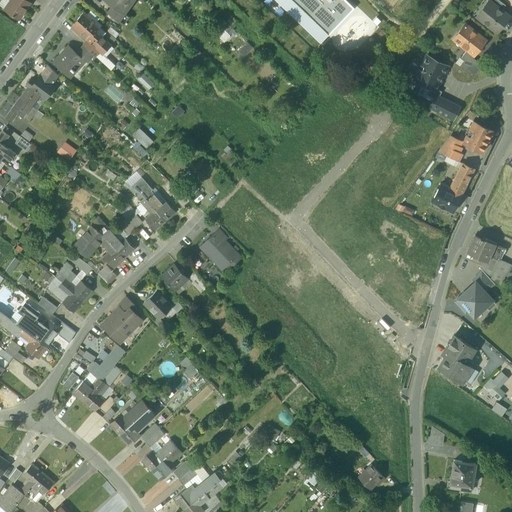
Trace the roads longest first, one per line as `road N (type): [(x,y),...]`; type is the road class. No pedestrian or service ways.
road 1 (residential): [(383,119),(293,218),(412,341)]
road 2 (residential): [(30,421),(95,314),(198,216)]
road 3 (residential): [(426,351),(450,252),(509,127)]
road 4 (residential): [(419,511),(415,397),(426,351)]
road 5 (residential): [(140,511),(101,461),(30,421)]
